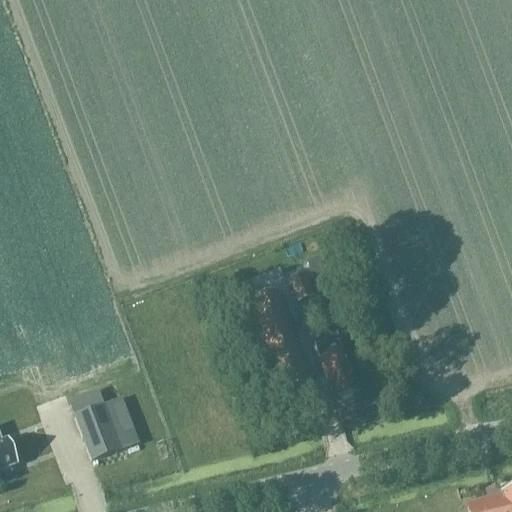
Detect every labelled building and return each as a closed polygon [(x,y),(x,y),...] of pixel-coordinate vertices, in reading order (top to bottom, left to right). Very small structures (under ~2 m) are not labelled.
[(297,305),(313,299),(304,275),(288,281),(297,305)] [(309,383),(275,293),(235,308),(254,360),(269,354),(283,392),(309,383)] [(341,353),(335,336),(313,344),(319,361),(334,404),(357,395),(342,353),(341,353)] [(69,402),(74,418),(90,463),(120,452),(139,445),(122,399),(103,407),(98,391),(69,402)] [(0,473),(16,467),(6,441),(0,443),(0,473)] [(502,499),(469,507),(469,511),(511,511),(511,494),(501,497),(502,499)]
